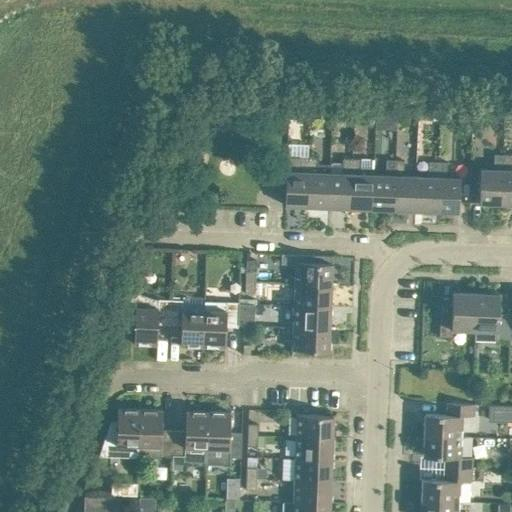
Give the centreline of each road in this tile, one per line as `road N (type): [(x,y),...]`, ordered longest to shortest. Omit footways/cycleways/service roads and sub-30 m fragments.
road 1 (residential): [(67,511),(112,375),(384,383)]
road 2 (residential): [(412,249),(116,239)]
road 3 (residential): [(384,383),(393,276),(412,249)]
road 4 (residential): [(375,511),(384,383)]
